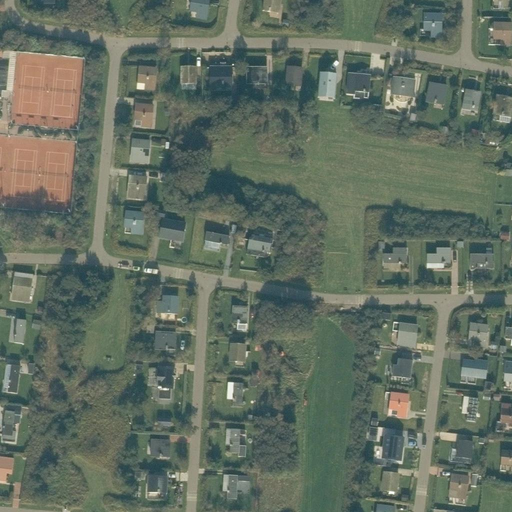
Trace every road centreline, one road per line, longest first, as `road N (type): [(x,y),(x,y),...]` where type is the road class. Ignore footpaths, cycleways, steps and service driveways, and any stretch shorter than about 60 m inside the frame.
road 1 (residential): [(444,303),(308,296),(202,279)]
road 2 (residential): [(464,62),(224,43)]
road 3 (residential): [(187,511),(202,279)]
road 4 (residential): [(96,261),(114,44)]
road 5 (residential): [(418,511),(444,303)]
road 6 (residential): [(114,44),(16,24),(5,0)]
